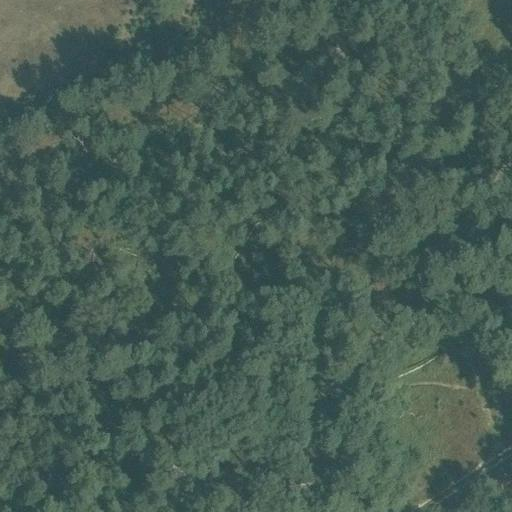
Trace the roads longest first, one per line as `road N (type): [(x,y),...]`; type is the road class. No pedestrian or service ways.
road 1 (track): [(396,218),(225,274),(0,320)]
road 2 (unknown): [(396,218),(504,461)]
road 3 (unknown): [(317,0),(396,218)]
